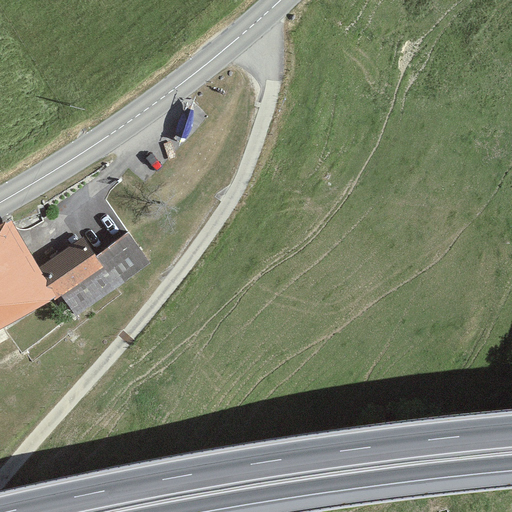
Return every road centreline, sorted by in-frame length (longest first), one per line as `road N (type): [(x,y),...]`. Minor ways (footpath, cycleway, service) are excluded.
road 1 (track): [(0,482),(146,315),(241,182),(272,81),(253,25)]
road 2 (trunk): [(511,431),(266,462),(8,511)]
road 3 (trunk): [(163,511),(511,463)]
road 4 (secondary): [(282,0),(126,124),(0,203)]
